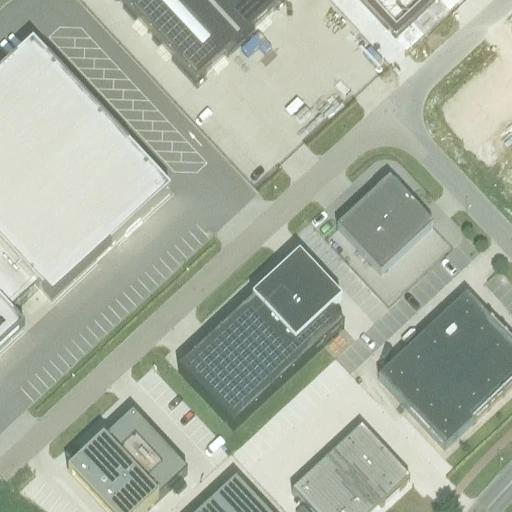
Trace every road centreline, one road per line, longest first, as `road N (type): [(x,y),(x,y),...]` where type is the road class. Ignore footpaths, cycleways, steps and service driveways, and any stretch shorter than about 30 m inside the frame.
road 1 (unclassified): [(4,468),(393,105)]
road 2 (unclassified): [(511,240),(393,105)]
road 3 (unclassified): [(393,105),(507,0)]
